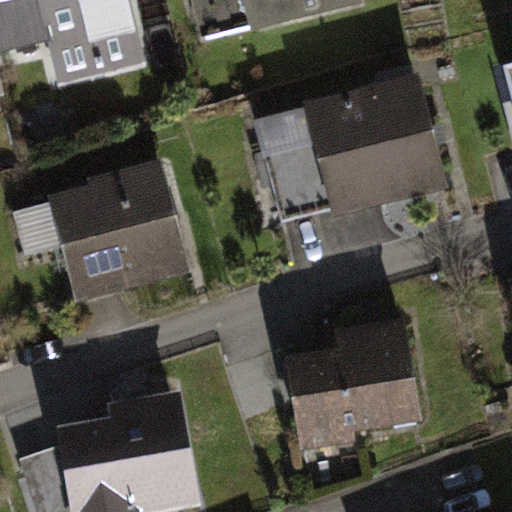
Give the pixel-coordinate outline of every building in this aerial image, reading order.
[(0,0),(0,52),(46,41),(57,85),(143,64),(127,0),(0,0)] [(192,0),(203,38),(349,0),(192,0)] [(417,72),(306,99),(334,212),(446,184),(417,72)] [(162,156),(47,188),(77,293),(192,260),(162,156)] [(336,356),(281,363),(292,451),(349,443),(347,427),(421,417),(408,316),(332,326),(336,356)] [(105,424),(52,434),(67,511),(124,511),(121,496),(186,484),(168,395),(102,408),(105,424)]
